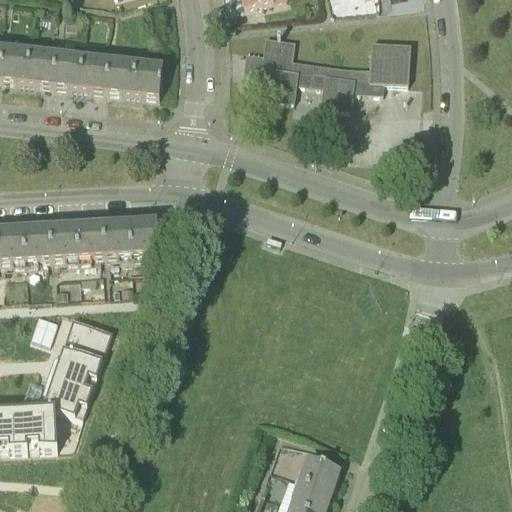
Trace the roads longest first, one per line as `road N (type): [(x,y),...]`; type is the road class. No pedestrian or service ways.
road 1 (tertiary): [(179,201),(439,278)]
road 2 (tertiary): [(446,222),(188,149)]
road 3 (residential): [(439,278),(370,511)]
road 4 (residential): [(442,0),(451,102),(446,222)]
road 5 (tertiary): [(188,149),(0,124)]
road 6 (tertiary): [(0,206),(179,201)]
road 7 (residential): [(188,149),(189,0)]
